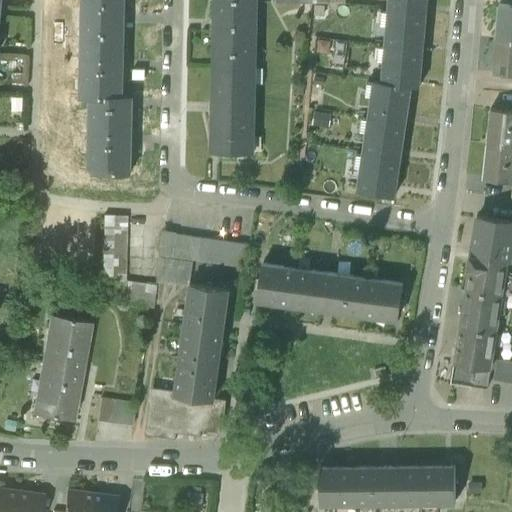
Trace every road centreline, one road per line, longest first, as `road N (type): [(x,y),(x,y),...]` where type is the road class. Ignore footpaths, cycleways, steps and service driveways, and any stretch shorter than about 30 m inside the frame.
road 1 (residential): [(174,0),(173,190),(444,221)]
road 2 (residential): [(425,348),(246,320),(234,458)]
road 3 (residential): [(0,453),(234,458)]
road 4 (residential): [(466,0),(444,221)]
road 5 (residential): [(234,458),(415,417)]
road 6 (residential): [(444,221),(425,348)]
